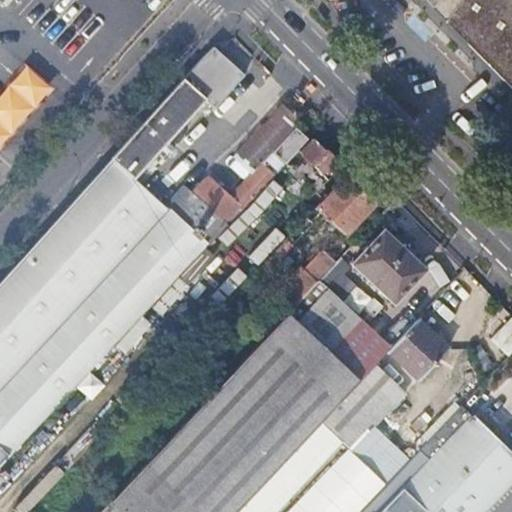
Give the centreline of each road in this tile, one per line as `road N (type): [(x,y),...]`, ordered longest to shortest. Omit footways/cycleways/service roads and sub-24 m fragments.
road 1 (primary): [(261,0),(511,250)]
road 2 (residential): [(0,237),(217,0)]
